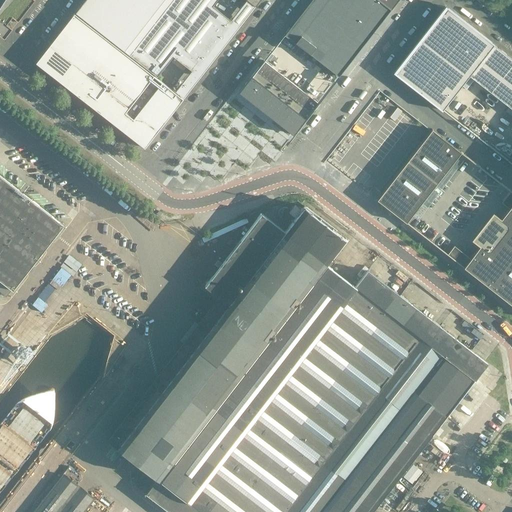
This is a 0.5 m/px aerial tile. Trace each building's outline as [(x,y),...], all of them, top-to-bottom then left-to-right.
[(0,0),(0,34),(4,38),(33,0),(0,0)] [(129,55),(172,0),(84,0),(75,12),(129,55)] [(183,97),(255,6),(247,0),(245,0),(230,20),(212,6),(216,0),(172,0),(129,55),(157,76),(173,56),(191,70),(175,91),(183,97)] [(309,0),(284,33),(340,75),(391,9),(379,0),(309,0)] [(379,0),(391,9),(398,0),(379,0)] [(448,9),(445,6),(439,14),(440,15),(395,73),(442,110),(443,109),(469,75),(511,108),(511,58),(494,44),(449,9),(448,9)] [(183,98),(74,13),(36,63),(67,87),(70,83),(78,89),(75,93),(144,147),(145,147),(145,146),(170,114),(182,100),(183,98)] [(304,120),(318,103),(263,61),(258,66),(238,92),(293,135),(304,120)] [(406,223),(461,152),(432,129),(377,199),(406,223)] [(13,290),(63,225),(0,175),(0,291),(6,297),(12,289),(13,290)] [(511,191),(510,191),(501,202),(509,208),(501,219),(493,213),(472,240),(480,246),(470,258),(454,245),(447,254),(511,305),(511,191)] [(346,478),(455,339),(367,270),(355,286),(325,264),(326,263),(325,262),(345,237),(305,206),(297,215),(295,214),(292,217),(294,219),(285,231),(261,213),(205,286),(219,296),(108,439),(148,470),(136,485),(169,511),(231,511),(291,435),(346,478)] [(370,511),(474,380),(487,363),(455,339),(346,478),(319,511),(370,511)] [(319,511),(346,478),(291,435),(231,511),(319,511)] [(84,511),(94,499),(63,475),(33,511),(84,511)]
